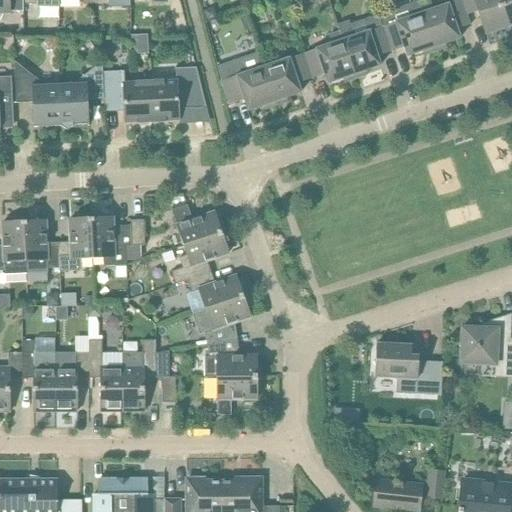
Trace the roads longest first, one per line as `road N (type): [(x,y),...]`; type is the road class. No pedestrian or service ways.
road 1 (residential): [(511,81),(229,172)]
road 2 (residential): [(293,441),(0,438)]
road 3 (residential): [(229,172),(0,184)]
road 4 (residential): [(295,340),(511,276)]
road 5 (residential): [(295,340),(229,172)]
